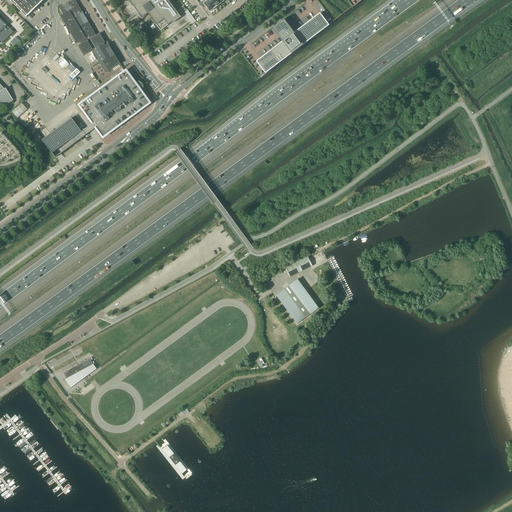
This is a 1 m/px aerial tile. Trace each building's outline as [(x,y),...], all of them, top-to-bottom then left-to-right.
[(9,0),(11,2),(15,6),(22,13),(26,17),(43,0),(9,0)] [(65,5),(59,8),(63,14),(60,16),(77,43),(80,42),(81,44),(78,46),(84,55),(93,50),(94,52),(93,53),(99,62),(100,63),(106,73),(113,69),(119,64),(120,64),(121,64),(108,44),(105,45),(104,43),(105,43),(99,33),(97,35),(95,36),(93,33),(83,15),(84,15),(84,14),(80,8),(79,9),(74,0),(73,0),(72,1),(68,3),(65,5)] [(128,0),(142,17),(144,16),(148,13),(161,30),(180,16),(167,0),(128,0)] [(216,7),(209,0),(203,0),(200,3),(203,8),(205,6),(210,12),(216,7)] [(196,21),(189,11),(185,14),(191,22),(193,24),(196,21)] [(325,28),(324,28),(328,25),(320,14),(316,17),(294,33),(284,19),(272,28),(282,42),(257,62),(266,73),(291,54),(292,54),(303,45),(325,28)] [(0,18),(0,39),(3,42),(13,32),(0,18)] [(17,37),(12,42),(17,48),(22,43),(17,37)] [(77,68),(70,76),(72,78),(73,79),(74,78),(80,72),(77,68)] [(126,71),(79,105),(103,138),(109,133),(110,132),(112,131),(113,129),(115,126),(116,124),(117,123),(119,122),(118,120),(120,118),(123,116),(126,121),(150,103),(142,92),(141,93),(141,92),(141,91),(142,91),(142,90),(143,90),(143,89),(143,88),(143,87),(143,86),(143,85),(143,84),(142,84),(142,83),(141,83),(140,82),(139,82),(138,82),(137,82),(136,82),(135,82),(134,83),(134,82),(126,71)] [(0,104),(3,107),(13,100),(6,88),(6,89),(6,90),(0,83),(0,104)] [(72,118),(65,123),(42,140),(55,157),(52,153),(60,147),(62,149),(63,152),(85,136),(74,122),(72,118)] [(285,268),(290,277),(295,275),(312,266),(308,257),(285,268)] [(285,288),(275,295),(297,325),(307,317),(319,309),(306,291),(297,279),(285,288)] [(89,359),(79,364),(87,376),(95,369),(89,359)] [(61,372),(65,381),(64,382),(65,383),(64,384),(68,389),(69,388),(69,389),(84,378),(87,376),(79,364),(77,365),(61,372)] [(167,445),(162,449),(183,476),(188,472),(167,445)]
